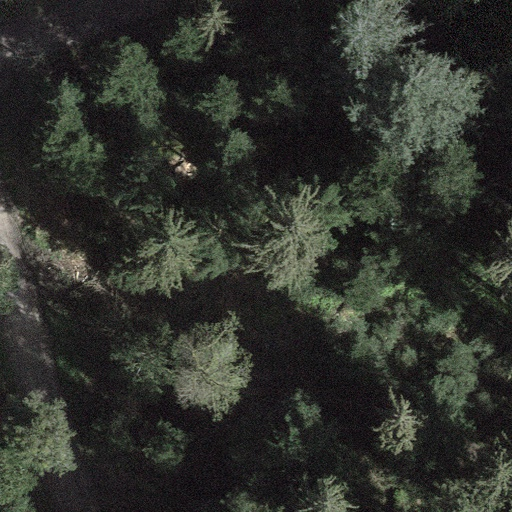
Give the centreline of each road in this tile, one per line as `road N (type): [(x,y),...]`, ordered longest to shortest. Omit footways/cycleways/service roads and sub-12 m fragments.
road 1 (track): [(0,276),(84,511)]
road 2 (track): [(0,45),(119,0)]
